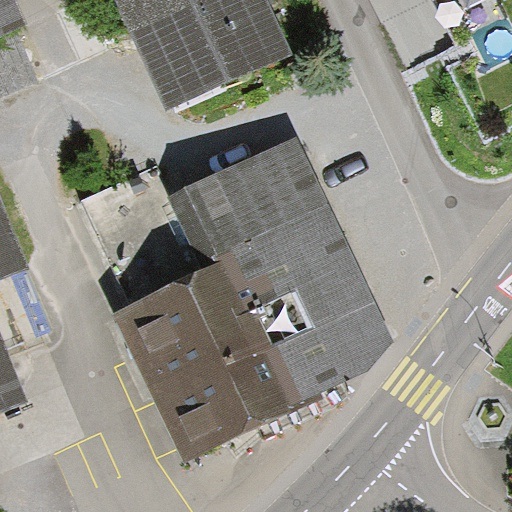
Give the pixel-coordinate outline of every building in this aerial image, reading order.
[(0,0),(0,32),(25,21),(15,0),(0,0)] [(266,0),(128,0),(122,3),(172,122),(295,67),(266,0)] [(511,0),(459,0),(479,40),(511,22),(511,0)] [(189,457),(380,369),(392,338),(301,145),(202,191),(233,257),(120,309),(189,457)] [(0,402),(24,393),(0,334),(0,280),(18,273),(0,229),(0,402)]
